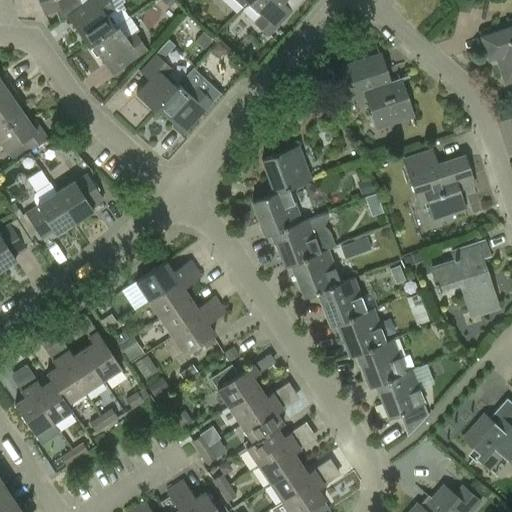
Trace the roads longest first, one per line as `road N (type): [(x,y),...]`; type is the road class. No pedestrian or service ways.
road 1 (residential): [(369,511),(375,481),(365,454),(221,235),(171,198)]
road 2 (residential): [(171,198),(343,0)]
road 3 (residential): [(511,192),(488,111),(452,68),(364,0)]
road 4 (residential): [(3,36),(31,38),(95,122),(171,198)]
road 5 (residential): [(0,329),(44,306),(171,198)]
